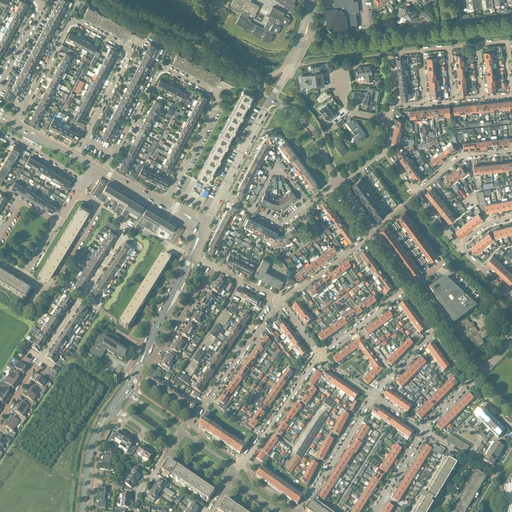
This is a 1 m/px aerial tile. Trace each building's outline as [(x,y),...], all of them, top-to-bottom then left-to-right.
[(19,3),(18,6),(24,10),(27,4),(20,1),(19,0),(18,3),(19,3)] [(233,0),(230,5),(230,6),(240,10),(242,11),(244,13),(242,17),(239,16),(236,23),(243,27),(242,29),(249,32),(249,31),(252,33),(252,34),(259,38),(259,37),(262,38),(262,39),(269,43),(273,36),(271,35),(273,32),(277,34),(280,27),(278,26),(280,23),(286,26),(290,19),(289,18),(288,18),(285,17),(283,15),(284,13),(272,7),(269,14),(270,15),(269,17),(263,28),(250,21),(251,20),(248,17),(250,13),(254,15),(259,6),(250,1),(248,0),(233,0)] [(283,7),(287,8),(292,11),(295,5),(293,3),(295,0),(275,0),(284,5),(283,7)] [(325,10),(325,16),(327,26),(328,26),(328,29),(331,28),(331,29),(347,27),(357,25),(355,12),(359,11),(357,1),(353,1),(353,0),(333,0),(334,9),(325,10)] [(376,9),(379,7),(379,8),(384,5),(383,2),(381,0),(375,0),(376,2),(373,3),(376,9)] [(468,8),(473,8),(472,0),(465,0),(466,7),(468,7),(468,8)] [(485,0),(487,6),(487,9),(493,8),(493,4),(492,0),(485,0)] [(57,1),(55,6),(64,10),(66,6),(57,1)] [(99,22),(103,12),(98,10),(99,9),(97,8),(95,7),(94,8),(89,5),(84,14),(99,22)] [(18,6),(15,11),(21,15),(24,10),(18,6)] [(53,10),(61,15),(64,10),(55,6),(53,10)] [(399,10),(397,16),(401,17),(401,16),(406,18),(410,9),(405,7),(404,9),(401,7),(399,10)] [(410,9),(406,18),(410,20),(412,21),(414,17),(415,18),(417,14),(415,13),(416,11),(410,9)] [(10,16),(12,17),(19,20),(21,15),(15,11),(13,10),(10,16)] [(50,15),(59,19),(61,15),(53,10),(50,15)] [(421,13),(425,17),(429,21),(431,18),(427,15),(423,11),(421,13)] [(113,30),(118,20),(112,17),(113,16),(111,15),(109,14),(109,15),(103,12),(99,22),(107,26),(113,30)] [(48,19),(57,24),(59,19),(50,15),(48,19)] [(12,17),(9,22),(16,26),(19,20),(12,17)] [(46,23),(54,28),(57,24),(48,19),(46,23)] [(130,32),(132,28),(127,25),(127,24),(124,22),(123,23),(118,20),(113,30),(127,37),(130,32)] [(9,22),(6,27),(13,31),(16,26),(9,22)] [(52,32),(54,28),(46,23),(43,28),(52,32)] [(6,27),(4,33),(10,36),(13,31),(6,27)] [(41,32),(50,37),(52,32),(43,28),(41,32)] [(133,33),(143,39),(146,34),(136,28),(133,33)] [(39,37),(47,41),(50,37),(41,32),(39,37)] [(66,39),(72,42),(76,35),(70,32),(66,39)] [(4,33),(1,38),(7,42),(10,36),(4,33)] [(76,35),(72,42),(78,45),(81,38),(76,35)] [(36,41),(45,46),(47,41),(39,37),(36,41)] [(81,38),(78,45),(83,47),(86,41),(81,38)] [(34,45),(43,50),(45,46),(36,41),(34,45)] [(86,41),(83,47),(88,50),(91,43),(86,41)] [(91,43),(88,50),(93,53),(97,46),(91,43)] [(150,43),(148,47),(157,52),(159,47),(150,43)] [(34,45),(32,50),(41,54),(43,50),(34,45)] [(144,49),(143,51),(146,52),(154,56),(155,57),(157,52),(148,47),(147,50),(144,49)] [(110,48),(107,53),(114,57),(117,51),(116,51),(111,48),(110,48)] [(484,58),(495,57),(492,57),(492,51),(491,51),(491,49),(488,49),(489,51),(484,52),(484,58)] [(32,50),(29,54),(38,59),(41,54),(32,50)] [(146,52),(143,56),(152,61),(154,56),(146,52)] [(188,69),(193,59),(187,56),(188,55),(186,54),(184,53),(183,55),(178,52),(173,61),(179,64),(182,66),(188,69)] [(455,55),(456,61),(463,60),(466,60),(465,54),(463,54),(462,52),(457,52),(457,55),(455,55)] [(66,53),(63,58),(70,61),(72,56),(66,53)] [(107,53),(105,58),(111,62),(114,57),(107,53)] [(27,59),(36,63),(38,59),(29,54),(27,59)] [(426,58),(427,64),(435,63),(434,55),(429,55),(429,58),(426,58)] [(143,56),(141,61),(150,65),(152,61),(143,56)] [(63,58),(60,63),(67,67),(70,61),(63,58)] [(105,58),(102,64),(109,67),(111,62),(105,58)] [(25,63),(34,68),(36,63),(27,59),(26,61),(24,60),(23,62),(25,63)] [(202,76),(207,67),(202,64),(202,63),(200,62),(198,61),(198,62),(193,59),(188,69),(193,71),(202,76)] [(141,61),(139,65),(147,70),(150,65),(141,61)] [(25,63),(22,68),(31,72),(34,68),(25,63)] [(60,63),(57,69),(64,72),(67,67),(60,63)] [(102,64),(99,69),(106,73),(109,67),(102,64)] [(139,65),(136,70),(145,74),(147,70),(139,65)] [(312,74),(301,76),(303,87),(323,85),(321,73),(320,73),(319,65),(311,66),(312,74)] [(366,82),(373,81),(370,65),(356,67),(358,76),(365,75),(366,82)] [(212,69),(207,67),(202,76),(210,81),(217,84),(219,79),(221,74),(216,71),(216,70),(215,69),(213,68),(212,69)] [(20,72),(29,77),(31,72),(22,68),(21,70),(19,69),(19,71),(20,72)] [(57,69),(54,74),(61,77),(64,72),(57,69)] [(99,69),(96,74),(103,78),(106,73),(99,69)] [(136,70),(134,74),(143,79),(145,74),(136,70)] [(18,76),(27,81),(29,77),(20,72),(19,75),(18,76)] [(221,74),(219,79),(233,86),(235,80),(222,73),(221,74)] [(54,74),(52,79),(58,83),(61,77),(54,74)] [(96,74),(94,80),(100,83),(103,78),(96,74)] [(134,74),(132,79),(140,83),(143,79),(134,74)] [(18,76),(16,81),(22,84),(24,85),(27,81),(18,76)] [(52,79),(49,84),(56,88),(58,83),(52,79)] [(132,79),(129,83),(138,88),(140,83),(132,79)] [(160,79),(156,86),(162,89),(165,82),(160,79)] [(94,80),(91,85),(97,89),(100,83),(94,80)] [(13,85),(22,90),(24,85),(22,84),(16,81),(13,85)] [(165,82),(162,89),(167,92),(171,85),(165,82)] [(129,83),(127,87),(136,92),(138,88),(129,83)] [(49,84),(46,90),(53,93),(56,88),(49,84)] [(87,87),(86,89),(95,94),(97,89),(91,85),(88,84),(87,87)] [(13,85),(11,90),(19,94),(22,90),(13,85)] [(171,85),(167,92),(172,94),(176,88),(171,85)] [(378,100),(380,87),(380,86),(376,85),(375,88),(369,87),(368,93),(365,92),(365,93),(354,91),(353,98),(360,99),(360,98),(363,99),(362,106),(370,108),(371,104),(375,105),(376,100),(378,100)] [(127,87),(125,92),(134,96),(136,92),(127,87)] [(176,88),(172,94),(178,97),(181,91),(176,88)] [(86,89),(83,94),(92,99),(95,94),(86,89)] [(46,90),(43,95),(50,99),(53,93),(46,90)] [(240,97),(236,104),(246,109),(248,104),(250,105),(251,103),(251,102),(252,101),(250,100),(253,95),(251,94),(245,90),(244,90),(240,97)] [(181,91),(178,97),(183,100),(187,93),(181,91)] [(125,92),(123,96),(131,101),(134,96),(125,92)] [(83,94),(80,100),(89,104),(92,99),(83,94)] [(40,101),(47,104),(48,105),(50,102),(48,102),(50,99),(43,95),(40,101)] [(200,95),(197,100),(204,104),(207,98),(200,95)] [(123,96),(120,101),(129,105),(131,101),(123,96)] [(78,105),(80,106),(86,110),(89,104),(80,100),(78,105)] [(155,100),(153,105),(159,108),(162,103),(155,100)] [(197,100),(194,105),(201,109),(204,104),(197,100)] [(40,101),(38,106),(44,109),(47,104),(40,101)] [(120,101),(118,105),(127,110),(129,105),(120,101)] [(232,112),(229,119),(238,124),(238,123),(241,118),(242,119),(242,118),(243,117),(244,116),(244,115),(243,115),(246,109),(236,104),(232,112)] [(330,107),(329,107),(326,104),(319,109),(326,119),(327,118),(329,121),(337,115),(335,112),(334,113),(330,107)] [(118,105),(116,110),(124,114),(127,110),(118,105)] [(153,105),(150,110),(156,114),(159,108),(153,105)] [(194,105),(192,111),(198,114),(201,109),(194,105)] [(38,106),(35,111),(43,115),(44,113),(46,114),(48,111),(44,109),(38,106)] [(80,106),(77,111),(83,115),(86,110),(80,106)] [(116,110),(113,114),(122,119),(124,114),(116,110)] [(150,110),(147,116),(148,116),(152,118),(154,119),(156,114),(150,110)] [(35,111),(32,116),(39,120),(40,117),(42,118),(43,115),(35,111)] [(77,111),(74,117),(81,121),(83,115),(77,111)] [(192,111),(189,116),(195,120),(198,114),(192,111)] [(113,114),(111,119),(120,123),(122,119),(113,114)] [(36,125),(39,120),(32,116),(29,122),(36,125)] [(148,116),(147,116),(144,121),(154,126),(157,121),(152,118),(148,116)] [(189,116),(186,122),(193,125),(195,120),(189,116)] [(54,118),(49,127),(51,128),(51,129),(54,131),(55,130),(58,123),(59,121),(54,118)] [(350,118),(346,121),(349,126),(355,134),(353,136),(356,140),(359,138),(362,141),(365,138),(362,134),(364,133),(362,129),(361,129),(355,121),(353,118),(351,120),(350,118)] [(111,119),(109,123),(117,128),(120,123),(111,119)] [(221,133),(231,138),(233,133),(235,133),(236,131),(236,130),(235,129),(238,124),(229,119),(225,126),(221,133)] [(337,122),(336,123),(339,127),(345,123),(342,119),(337,122)] [(144,121),(141,126),(148,130),(151,124),(144,121)] [(186,122),(183,127),(190,130),(193,125),(186,122)] [(58,123),(55,130),(57,131),(56,131),(60,133),(60,132),(64,126),(58,123)] [(109,123),(106,127),(115,132),(117,128),(109,123)] [(334,131),(339,127),(336,123),(334,124),(331,127),(334,131)] [(64,126),(60,132),(62,133),(61,134),(65,136),(66,135),(69,129),(64,126)] [(141,126),(139,132),(145,135),(148,130),(141,126)] [(106,127),(104,132),(113,136),(115,132),(106,127)] [(183,127),(180,132),(187,136),(190,130),(183,127)] [(69,129),(66,135),(67,136),(67,137),(70,139),(71,138),(74,131),(69,129)] [(74,131),(71,138),(73,139),(72,140),(76,142),(76,141),(79,135),(80,134),(74,131)] [(104,132),(102,136),(110,141),(113,136),(104,132)] [(139,132),(136,137),(142,140),(145,135),(139,132)] [(180,132),(178,137),(184,141),(187,136),(180,132)] [(214,147),(214,148),(223,153),(223,152),(226,147),(227,148),(228,146),(228,145),(229,144),(228,144),(231,138),(221,133),(217,141),(214,147)] [(269,135),(273,143),(274,143),(275,143),(276,143),(276,142),(277,139),(278,134),(276,134),(274,134),(272,134),(270,135),(269,135)] [(276,142),(276,143),(277,144),(278,144),(285,139),(284,138),(283,137),(282,136),(280,135),(278,134),(277,139),(276,142)] [(264,139),(263,140),(268,143),(270,144),(271,145),(272,144),(272,143),(273,143),(269,135),(268,135),(266,137),(265,138),(264,139)] [(136,137),(133,142),(140,146),(142,140),(136,137)] [(178,137),(175,143),(181,146),(184,141),(178,137)] [(285,139),(278,144),(281,149),(288,143),(285,139)] [(263,141),(261,145),(269,149),(271,145),(270,144),(268,143),(263,140),(263,141)] [(341,155),(347,151),(340,141),(333,147),(336,151),(337,151),(341,155)] [(428,141),(422,144),(426,148),(428,151),(430,149),(428,147),(431,145),(428,141)] [(133,142),(130,147),(137,151),(140,146),(133,142)] [(175,143),(172,148),(179,151),(181,146),(175,143)] [(288,143),(281,149),(284,153),(291,148),(288,143)] [(447,147),(452,153),(457,149),(452,143),(447,147)] [(261,145),(258,150),(266,154),(269,149),(261,145)] [(13,147),(10,152),(16,156),(19,150),(13,147)] [(130,147),(128,152),(134,156),(137,151),(130,147)] [(443,151),(448,156),(452,153),(447,147),(443,151)] [(172,148),(169,153),(176,157),(179,151),(172,148)] [(206,162),(215,167),(216,167),(218,162),(219,162),(220,161),(220,160),(221,159),(220,158),(223,153),(214,148),(210,155),(206,162)] [(291,148),(284,153),(287,157),(294,152),(291,148)] [(258,150),(256,155),(264,159),(266,154),(258,150)] [(396,155),(399,159),(405,155),(402,150),(401,151),(396,154),(396,155)] [(438,154),(443,160),(448,156),(443,151),(438,154)] [(10,152),(7,157),(13,161),(16,156),(10,152)] [(128,152),(125,158),(131,161),(134,156),(128,152)] [(294,152),(287,157),(290,162),(298,156),(294,152)] [(169,153),(166,159),(173,162),(176,157),(169,153)] [(434,158),(439,164),(443,160),(438,154),(434,158)] [(256,155),(253,160),(261,164),(264,159),(256,155)] [(405,155),(399,159),(402,164),(409,159),(405,155)] [(26,162),(26,163),(32,166),(35,160),(30,156),(26,162)] [(298,156),(290,162),(294,166),(301,161),(298,156)] [(7,157),(4,162),(10,166),(13,161),(7,157)] [(125,158),(122,163),(129,167),(131,161),(125,158)] [(430,161),(434,167),(439,164),(434,158),(430,161)] [(166,159),(164,164),(170,168),(173,162),(166,159)] [(409,159),(402,164),(406,168),(412,164),(409,159)] [(35,160),(32,166),(37,169),(40,163),(35,160)] [(253,160),(251,164),(259,169),(261,164),(253,160)] [(301,161),(294,166),(297,170),(304,165),(301,161)] [(4,162),(1,167),(7,171),(10,166),(4,162)] [(206,162),(198,177),(208,182),(211,176),(212,176),(214,173),(213,172),(215,167),(206,162)] [(37,169),(42,172),(46,166),(40,163),(37,169)] [(119,169),(125,172),(126,172),(129,167),(122,163),(119,169)] [(251,164),(248,169),(256,173),(259,169),(251,164)] [(412,164),(406,168),(409,173),(415,168),(412,164)] [(304,165),(297,170),(300,175),(307,169),(304,165)] [(46,166),(42,172),(47,175),(51,169),(46,166)] [(461,166),(456,170),(459,173),(463,177),(468,172),(466,170),(465,171),(461,166)] [(142,167),(139,174),(141,175),(141,176),(140,176),(144,178),(148,170),(142,167)] [(415,168),(409,173),(412,177),(419,173),(415,168)] [(51,169),(47,175),(52,178),(51,180),(56,172),(51,169)] [(248,169),(246,174),(253,178),(256,173),(248,169)] [(307,169),(300,175),(303,179),(311,174),(307,169)] [(148,170),(144,178),(149,181),(150,180),(153,173),(148,170)] [(451,173),(456,180),(461,176),(459,173),(456,170),(451,173)] [(56,172),(51,180),(56,183),(61,175),(56,172)] [(153,173),(150,180),(152,181),(151,181),(155,183),(155,182),(159,176),(153,173)] [(416,182),(422,177),(419,173),(412,177),(416,182)] [(447,177),(452,183),(456,180),(451,173),(447,177)] [(246,174),(243,179),(251,183),(253,178),(246,174)] [(311,174),(303,179),(306,183),(314,178),(311,174)] [(61,175),(56,183),(61,186),(62,184),(62,185),(66,179),(61,175)] [(155,182),(157,183),(156,184),(160,186),(161,185),(164,178),(159,176),(155,182)] [(164,178),(161,185),(162,186),(162,187),(165,189),(170,179),(165,177),(164,178)] [(436,180),(440,184),(442,187),(445,185),(439,177),(436,180)] [(443,180),(448,186),(452,183),(447,177),(443,180)] [(100,178),(91,193),(99,198),(108,183),(100,178)] [(314,178),(306,183),(309,187),(310,188),(315,184),(316,184),(317,183),(314,178)] [(354,186),(352,187),(354,190),(364,183),(360,178),(352,184),(354,186)] [(66,179),(62,185),(67,188),(71,182),(66,179)] [(243,179),(241,184),(248,188),(251,183),(243,179)] [(15,181),(11,187),(17,191),(20,185),(15,181)] [(364,183),(354,190),(356,193),(358,192),(359,193),(369,186),(366,181),(364,183)] [(108,183),(99,198),(104,202),(103,204),(104,202),(114,186),(108,183)] [(238,189),(239,190),(240,189),(246,193),(246,192),(248,188),(241,184),(238,189)] [(319,188),(316,184),(315,184),(310,188),(309,187),(308,189),(311,193),(319,188)] [(20,185),(17,191),(22,194),(25,188),(20,185)] [(104,202),(103,204),(109,207),(120,190),(114,186),(104,202)] [(369,186),(359,193),(362,197),(372,190),(369,186)] [(27,197),(31,191),(25,188),(22,194),(27,197)] [(425,193),(429,198),(436,193),(432,188),(425,193)] [(248,193),(246,192),(246,193),(240,189),(239,190),(237,194),(245,198),(248,193)] [(484,209),(486,209),(486,212),(492,211),(491,203),(487,204),(484,200),(483,194),(493,192),(493,189),(483,191),(477,192),(479,202),(484,209)] [(120,190),(109,207),(115,211),(125,193),(120,190)] [(286,193),(292,201),(296,197),(291,190),(286,193)] [(372,190),(362,197),(365,202),(375,194),(374,195),(371,191),(372,190)] [(31,191),(27,197),(32,200),(36,194),(31,191)] [(261,200),(266,203),(270,195),(265,192),(261,200)] [(125,193),(115,211),(120,214),(122,212),(132,197),(125,193)] [(282,197),(287,204),(288,203),(292,201),(286,193),(282,197)] [(436,193),(429,198),(433,203),(440,198),(436,193)] [(36,194),(32,200),(37,203),(42,196),(41,195),(40,197),(36,194)] [(367,203),(365,204),(367,207),(379,199),(375,194),(365,202),(367,203)] [(270,195),(266,203),(271,205),(275,197),(270,195)] [(42,196),(37,203),(42,207),(47,199),(42,196)] [(132,197),(122,212),(135,220),(139,213),(140,214),(142,210),(145,205),(132,197)] [(275,197),(271,205),(273,206),(275,207),(276,207),(278,207),(279,207),(279,198),(278,198),(275,197)] [(279,198),(279,207),(280,207),(282,206),(284,205),(286,204),(287,204),(282,197),(279,198)] [(440,198),(433,203),(437,208),(444,202),(440,198)] [(47,199),(42,207),(47,210),(51,204),(51,203),(52,202),(47,199)] [(320,203),(324,208),(329,204),(326,199),(320,203)] [(379,199),(367,207),(369,210),(371,209),(372,211),(382,203),(379,199)] [(444,202),(437,208),(441,213),(448,207),(444,202)] [(382,203),(372,211),(375,215),(384,208),(385,208),(382,203)] [(51,204),(47,210),(52,213),(56,207),(51,204)] [(81,204),(77,211),(86,216),(90,210),(81,204)] [(326,214),(333,209),(329,204),(324,208),(327,213),(326,214)] [(141,216),(137,222),(134,228),(140,231),(143,225),(144,226),(153,210),(147,206),(141,216)] [(235,214),(236,215),(239,210),(231,206),(228,211),(229,211),(235,214)] [(448,207),(441,213),(445,218),(452,212),(448,207)] [(384,208),(375,215),(378,219),(387,213),(384,208)] [(333,209),(326,214),(329,219),(337,214),(333,209)] [(153,210),(144,226),(149,229),(158,215),(159,213),(153,210)] [(236,215),(235,214),(229,211),(228,211),(227,210),(224,215),(232,219),(235,215),(236,215)] [(72,218),(69,224),(78,229),(80,226),(81,224),(85,217),(86,216),(77,211),(76,211),(72,218)] [(400,222),(408,216),(405,211),(397,217),(400,222)] [(452,212),(445,218),(449,223),(452,220),(453,221),(457,218),(456,216),(456,217),(452,212)] [(158,215),(149,229),(155,233),(165,217),(159,213),(158,215)] [(474,217),(479,223),(483,219),(478,213),(474,217)] [(337,214),(329,219),(333,224),(335,223),(340,219),(337,214)] [(224,215),(222,220),(230,224),(232,219),(224,215)] [(404,226),(411,220),(408,216),(400,222),(404,226)] [(165,217),(155,233),(161,236),(170,220),(165,217)] [(469,220),(474,226),(479,223),(474,217),(469,220)] [(246,218),(242,226),(249,229),(253,221),(248,218),(247,219),(246,218)] [(335,223),(338,228),(344,224),(340,219),(335,223)] [(170,220),(161,236),(167,239),(170,234),(172,232),(176,224),(170,220)] [(222,220),(219,224),(227,229),(230,224),(222,220)] [(407,230),(415,225),(411,220),(404,226),(407,230)] [(465,224),(470,230),(474,226),(469,220),(465,224)] [(253,221),(249,229),(253,231),(254,231),(258,223),(253,221)] [(254,231),(253,231),(252,233),(257,236),(262,226),(258,223),(254,231)] [(64,231),(61,236),(70,242),(72,239),(73,237),(75,235),(77,230),(78,229),(69,224),(68,225),(64,231)] [(176,224),(172,232),(179,237),(184,229),(176,224)] [(219,224),(217,229),(225,233),(227,229),(219,224)] [(338,228),(342,233),(347,228),(344,224),(338,228)] [(460,237),(465,233),(460,227),(457,230),(453,224),(451,225),(460,237)] [(460,227),(465,233),(470,230),(465,224),(460,227)] [(383,235),(390,229),(387,225),(379,230),(383,235)] [(410,235),(418,229),(415,225),(407,230),(410,235)] [(262,226),(257,236),(262,238),(263,236),(267,228),(262,226)] [(295,237),(300,233),(297,230),(298,229),(298,228),(297,227),(296,226),(295,226),(294,226),(290,229),(295,237)] [(263,236),(262,238),(267,241),(272,231),(267,228),(263,236)] [(344,239),(351,233),(347,228),(342,233),(345,237),(344,239)] [(217,229),(214,234),(222,238),(225,233),(217,229)] [(291,240),(295,237),(290,229),(285,233),(286,234),(290,240),(291,240)] [(386,239),(394,233),(390,229),(383,235),(386,239)] [(414,239),(421,233),(418,229),(410,235),(414,239)] [(109,231),(104,238),(112,243),(114,238),(115,239),(117,236),(109,231)] [(272,231),(267,241),(271,243),(272,241),(273,241),(276,235),(277,233),(272,231)] [(170,234),(167,239),(175,244),(179,237),(172,232),(170,234)] [(351,233),(344,239),(347,244),(355,238),(351,233)] [(389,244),(397,238),(394,233),(386,239),(389,244)] [(417,243),(424,238),(421,233),(414,239),(417,243)] [(484,237),(489,243),(493,239),(488,233),(484,237)] [(214,234),(212,239),(220,243),(222,238),(214,234)] [(283,236),(285,245),(289,244),(292,241),(291,240),(290,240),(286,234),(285,235),(284,236),(283,236)] [(272,241),(271,243),(272,244),(271,246),(277,247),(277,245),(278,245),(280,236),(279,236),(278,236),(276,235),(273,241),(272,241)] [(57,244),(53,249),(62,255),(66,249),(67,247),(70,242),(61,236),(61,237),(57,244)] [(480,240),(485,246),(489,243),(484,237),(480,240)] [(102,242),(111,248),(112,247),(112,246),(110,245),(112,243),(104,238),(102,242)] [(392,248),(400,242),(397,238),(389,244),(392,248)] [(420,248),(428,242),(424,238),(417,243),(420,248)] [(212,239),(209,244),(211,245),(211,244),(217,248),(217,247),(217,248),(220,243),(212,239)] [(475,244),(480,250),(485,246),(480,240),(475,244)] [(124,245),(121,249),(128,254),(129,254),(132,249),(131,249),(132,246),(125,241),(123,244),(124,245)] [(99,246),(106,251),(108,248),(110,249),(111,249),(111,248),(102,242),(99,246)] [(396,252),(403,247),(400,242),(392,248),(396,252)] [(423,252),(431,246),(428,242),(420,248),(423,252)] [(216,254),(219,248),(217,248),(217,247),(217,248),(211,244),(211,245),(209,244),(210,245),(208,249),(216,254)] [(470,247),(475,253),(480,250),(475,244),(470,247)] [(327,247),(333,254),(338,251),(334,245),(331,247),(330,245),(327,247)] [(94,249),(106,257),(106,256),(106,255),(104,254),(106,251),(99,246),(96,250),(94,249)] [(427,257),(434,251),(431,246),(423,252),(427,257)] [(327,258),(333,254),(327,247),(322,250),(324,252),(324,253),(327,258)] [(399,257),(407,251),(403,247),(396,252),(399,257)] [(49,256),(45,262),(55,267),(57,264),(58,262),(59,260),(62,255),(53,249),(53,250),(49,256)] [(93,254),(93,255),(100,259),(102,256),(104,258),(105,257),(106,257),(94,249),(91,253),(93,254)] [(116,251),(126,258),(128,254),(121,249),(119,252),(117,250),(116,251)] [(118,254),(116,257),(123,262),(126,258),(116,251),(115,252),(116,253),(118,254)] [(226,259),(232,262),(236,254),(231,251),(226,259)] [(236,254),(232,262),(236,264),(242,254),(237,251),(236,254)] [(402,261),(410,255),(407,251),(399,257),(402,261)] [(434,251),(427,257),(430,261),(437,255),(434,251)] [(319,256),(323,262),(327,258),(324,253),(319,256)] [(360,257),(363,262),(369,258),(366,253),(360,257)] [(163,254),(159,260),(168,266),(172,260),(163,254)] [(242,254),(236,264),(241,267),(246,257),(242,254)] [(89,260),(98,266),(99,265),(98,264),(97,264),(100,259),(93,255),(89,260)] [(405,265),(413,260),(410,255),(402,261),(405,265)] [(492,255),(486,262),(490,266),(497,259),(492,255)] [(314,260),(318,265),(323,262),(319,256),(314,260)] [(110,260),(120,266),(123,262),(116,257),(114,260),(112,259),(111,259),(110,260)] [(246,257),(241,267),(246,269),(250,261),(251,259),(246,257)] [(254,275),(279,288),(283,280),(265,271),(270,262),(263,258),(254,275)] [(363,262),(367,267),(372,262),(369,258),(363,262)] [(250,261),(246,269),(251,272),(255,264),(256,262),(251,259),(250,261)] [(287,271),(289,270),(282,261),(279,259),(276,265),(287,271)] [(497,259),(490,266),(495,270),(501,264),(497,259)] [(89,260),(85,267),(92,272),(95,267),(96,268),(97,268),(98,266),(89,260)] [(112,263),(110,266),(117,271),(120,266),(110,260),(110,261),(110,262),(112,263)] [(154,267),(151,273),(160,279),(161,276),(163,273),(167,266),(168,266),(159,260),(158,261),(154,267)] [(309,263),(313,269),(318,265),(314,260),(309,263)] [(409,270),(416,264),(413,260),(405,265),(409,270)] [(41,269),(38,275),(47,280),(49,276),(51,274),(54,268),(55,267),(45,262),(41,269)] [(367,267),(370,271),(376,267),(372,262),(367,267)] [(304,267),(308,272),(313,269),(309,263),(304,267)] [(342,267),(346,272),(351,268),(347,263),(342,267)] [(416,264),(409,270),(412,274),(420,268),(416,264)] [(501,264),(495,270),(500,275),(506,268),(501,264)] [(104,271),(113,277),(117,271),(110,266),(107,270),(106,269),(105,269),(104,271)] [(82,271),(92,278),(92,276),(92,275),(90,274),(92,272),(85,267),(82,271)] [(299,271),(303,276),(308,272),(304,267),(299,271)] [(337,270),(341,276),(346,272),(342,267),(337,270)] [(370,271),(373,276),(379,271),(376,267),(370,271)] [(506,268),(500,275),(505,279),(511,272),(506,268)] [(332,274),(336,279),(341,276),(337,270),(332,274)] [(79,275),(86,280),(88,277),(90,278),(91,278),(92,278),(82,271),(79,275)] [(105,274),(102,278),(109,283),(113,277),(104,271),(103,272),(104,273),(105,274)] [(294,274),(298,280),(303,276),(299,271),(294,274)] [(373,276),(377,280),(383,276),(379,271),(373,276)] [(143,286),(152,292),(152,291),(154,288),(155,286),(159,279),(160,279),(151,273),(150,273),(146,280),(143,286)] [(327,278),(331,283),(336,279),(332,274),(327,278)] [(84,284),(86,280),(79,275),(76,279),(77,280),(75,282),(83,287),(85,285),(84,284)] [(0,285),(12,293),(18,284),(11,280),(5,276),(0,284),(0,285)] [(377,280),(380,285),(386,281),(383,276),(377,280)] [(109,283),(102,278),(100,281),(98,279),(97,280),(96,281),(106,287),(109,283)] [(214,285),(221,289),(222,290),(228,282),(221,278),(219,280),(218,280),(217,282),(216,282),(214,285)] [(322,281),(328,288),(332,285),(331,283),(327,278),(322,281)] [(439,302),(440,303),(444,309),(443,310),(444,310),(449,316),(449,317),(454,324),(477,308),(465,297),(464,298),(463,296),(464,296),(445,278),(429,289),(434,295),(433,296),(434,295),(439,302),(438,303),(439,302)] [(103,291),(106,287),(96,281),(96,282),(98,283),(96,287),(103,291)] [(317,285),(323,293),(323,292),(328,288),(322,281),(317,285)] [(380,285),(383,290),(389,285),(386,281),(380,285)] [(25,300),(30,291),(22,287),(18,284),(12,293),(25,300)] [(213,291),(211,293),(218,298),(220,295),(219,295),(220,293),(219,292),(221,289),(214,285),(212,287),(213,288),(212,290),(213,291)] [(313,288),(317,294),(318,296),(323,293),(317,285),(313,288)] [(393,290),(389,285),(383,290),(387,294),(393,290)] [(135,299),(144,304),(148,298),(149,296),(152,292),(143,286),(139,293),(135,299)] [(100,295),(103,291),(96,287),(93,290),(92,290),(90,293),(100,299),(101,296),(100,295)] [(308,292),(312,297),(317,294),(313,288),(308,292)] [(238,290),(234,298),(239,300),(240,298),(243,292),(238,290)] [(243,292),(240,298),(245,301),(248,295),(243,292)] [(206,297),(204,300),(211,304),(213,301),(214,302),(215,300),(216,300),(218,298),(211,293),(210,295),(209,295),(207,297),(206,297)] [(63,298),(60,303),(67,308),(70,304),(71,304),(73,301),(64,295),(62,297),(63,298)] [(248,295),(245,301),(251,304),(254,298),(248,295)] [(366,299),(367,301),(371,306),(376,303),(371,295),(366,299)] [(39,296),(28,314),(33,317),(44,300),(39,296)] [(254,298),(251,304),(256,307),(256,308),(259,309),(261,305),(262,303),(259,302),(259,301),(254,298)] [(131,305),(127,311),(136,317),(138,313),(140,311),(141,308),(144,304),(135,299),(131,305)] [(203,306),(201,308),(208,313),(210,310),(209,310),(210,308),(209,307),(211,304),(204,300),(203,302),(203,303),(202,305),(203,306)] [(362,305),(366,310),(371,306),(367,301),(362,305)] [(356,306),(357,308),(361,314),(366,310),(362,305),(361,302),(356,306)] [(399,307),(403,312),(408,307),(405,302),(399,307)] [(57,307),(67,314),(68,313),(68,312),(66,311),(67,308),(60,303),(57,307)] [(292,307),(296,312),(302,308),(298,303),(292,307)] [(55,311),(62,316),(64,313),(66,315),(67,314),(57,307),(55,311)] [(80,310),(77,314),(84,319),(87,315),(87,314),(88,312),(81,307),(79,310),(80,310)] [(408,307),(403,312),(406,316),(412,311),(408,307)] [(196,312),(194,315),(201,319),(204,316),(204,317),(205,315),(207,315),(208,313),(201,308),(200,310),(199,310),(197,312),(196,312)] [(302,308),(296,312),(299,317),(306,312),(302,308)] [(353,312),(356,317),(361,314),(357,308),(353,312)] [(346,313),(348,316),(351,321),(356,317),(353,312),(351,309),(346,313)] [(55,311),(50,318),(52,319),(59,323),(60,322),(60,321),(59,320),(62,316),(55,311)] [(127,311),(119,324),(128,330),(136,317),(127,311)] [(406,316),(409,321),(415,316),(412,311),(406,316)] [(481,311),(458,329),(474,351),(496,326),(481,311)] [(306,312),(299,317),(303,321),(309,317),(306,312)] [(384,316),(388,322),(393,318),(389,313),(384,316)] [(72,317),(81,324),(81,323),(83,324),(86,320),(84,319),(77,314),(75,317),(73,316),(72,316),(72,317)] [(244,314),(241,319),(247,323),(250,318),(244,314)] [(193,321),(191,323),(198,328),(200,329),(203,324),(200,322),(201,319),(194,315),(193,317),(193,318),(192,320),(193,321)] [(343,319),(347,324),(351,321),(348,316),(343,319)] [(379,320),(383,325),(388,322),(384,316),(379,320)] [(415,316),(409,321),(413,325),(419,321),(415,316)] [(73,320),(71,323),(79,328),(81,324),(72,317),(71,318),(71,319),(73,320)] [(303,321),(306,326),(312,321),(309,317),(303,321)] [(50,318),(46,324),(52,327),(54,328),(56,324),(57,325),(58,325),(59,323),(52,319),(50,318)] [(241,319),(238,324),(243,328),(247,323),(241,319)] [(282,319),(274,325),(278,330),(280,328),(285,324),(282,319)] [(338,323),(342,328),(347,324),(343,319),(338,323)] [(374,324),(378,329),(383,325),(379,320),(374,324)] [(413,325),(416,330),(422,325),(419,321),(413,325)] [(66,328),(74,334),(79,328),(71,323),(69,327),(68,326),(67,326),(66,328)] [(186,327),(184,329),(191,334),(194,331),(194,332),(196,330),(198,331),(200,329),(198,328),(191,323),(190,325),(189,325),(187,327),(186,327)] [(333,326),(337,332),(342,328),(338,323),(333,326)] [(52,334),(53,335),(54,333),(54,332),(52,331),(54,328),(52,327),(46,324),(43,328),(52,334)] [(238,324),(234,329),(240,333),(243,328),(238,324)] [(285,324),(280,328),(283,333),(289,329),(285,324)] [(369,328),(373,333),(378,329),(374,324),(369,328)] [(416,330),(420,334),(426,330),(422,325),(416,330)] [(328,330),(332,335),(337,332),(333,326),(328,330)] [(39,331),(48,337),(50,334),(52,335),(53,335),(52,334),(43,328),(41,332),(39,331)] [(66,331),(63,335),(70,340),(74,334),(66,328),(65,329),(65,330),(66,331)] [(228,333),(237,338),(240,333),(234,329),(232,328),(228,333)] [(364,331),(367,335),(368,337),(373,333),(369,328),(364,331)] [(183,336),(181,338),(188,343),(190,340),(189,340),(190,338),(190,337),(191,334),(184,329),(183,332),(183,333),(182,335),(183,336)] [(289,329),(283,333),(287,338),(293,334),(289,329)] [(324,334),(327,339),(332,335),(328,330),(323,334),(324,334)] [(38,336),(47,343),(48,342),(48,341),(46,340),(48,337),(39,331),(37,335),(38,336)] [(99,362),(99,361),(106,350),(114,355),(113,357),(113,356),(113,357),(116,359),(116,358),(117,357),(122,360),(130,347),(132,348),(109,333),(108,333),(110,334),(109,336),(108,336),(107,337),(101,333),(88,355),(99,362)] [(231,334),(227,339),(233,343),(237,338),(228,333),(231,334)] [(293,334),(287,338),(291,343),(296,339),(293,334)] [(322,342),(327,339),(324,334),(323,334),(318,337),(322,342)] [(57,338),(67,344),(70,340),(63,335),(61,338),(59,336),(58,337),(57,338)] [(35,341),(42,345),(44,343),(46,344),(47,344),(47,343),(38,336),(35,341)] [(265,337),(261,343),(267,347),(270,341),(265,337)] [(59,340),(57,344),(64,348),(67,344),(57,338),(57,339),(59,340)] [(176,342),(174,344),(181,349),(184,346),(184,347),(186,345),(187,345),(188,343),(181,338),(180,340),(179,340),(177,342),(176,342)] [(222,343),(230,348),(233,343),(227,339),(225,338),(222,343)] [(360,338),(354,342),(359,348),(364,344),(360,338)] [(296,339),(291,343),(293,346),(291,348),(292,349),(294,348),(300,344),(296,339)] [(404,344),(409,349),(413,345),(408,340),(404,344)] [(39,349),(42,345),(35,341),(30,347),(38,353),(40,350),(39,349)] [(218,348),(227,353),(230,348),(222,343),(218,348)] [(258,347),(266,353),(263,351),(267,347),(261,343),(258,347)] [(64,348),(57,344),(56,346),(53,345),(52,346),(62,353),(64,348)] [(173,351),(171,353),(178,358),(180,355),(179,355),(180,353),(180,352),(181,349),(174,344),(173,347),(173,348),(172,350),(173,351)] [(300,344),(294,348),(298,353),(303,349),(300,344)] [(345,349),(350,355),(356,350),(352,344),(345,349)] [(359,348),(363,354),(369,350),(364,344),(359,348)] [(404,344),(400,349),(405,353),(409,349),(404,344)] [(433,344),(427,349),(430,353),(436,349),(433,344)] [(59,357),(62,353),(52,346),(51,347),(52,348),(54,349),(52,352),(59,357)] [(254,352),(262,358),(266,353),(258,347),(254,352)] [(215,353),(217,354),(223,358),(227,353),(218,348),(215,353)] [(300,355),(297,357),(301,362),(308,357),(306,354),(307,354),(303,349),(298,353),(300,355)] [(339,353),(343,359),(350,355),(345,349),(339,353)] [(396,353),(400,357),(405,353),(400,349),(396,353)] [(430,353),(433,358),(439,353),(436,349),(430,353)] [(363,354),(368,360),(373,356),(369,350),(363,354)] [(46,358),(54,363),(59,357),(52,352),(49,356),(48,355),(46,358)] [(251,357),(256,361),(259,363),(262,358),(254,352),(251,357)] [(166,357),(164,360),(172,364),(174,361),(176,360),(177,360),(178,358),(171,353),(170,355),(169,355),(167,357),(166,357)] [(333,358),(337,364),(339,363),(343,359),(339,353),(333,358)] [(391,357),(396,362),(400,357),(396,353),(391,357)] [(439,353),(433,358),(437,363),(443,358),(439,353)] [(217,354),(214,359),(220,363),(223,358),(217,354)] [(368,360),(372,366),(378,362),(373,356),(368,360)] [(251,357),(247,362),(253,366),(256,361),(251,357)] [(387,362),(388,363),(391,367),(396,362),(391,357),(387,362)] [(416,363),(422,368),(426,364),(420,358),(416,363)] [(437,363),(440,368),(447,363),(443,358),(437,363)] [(214,359),(211,364),(217,368),(220,363),(214,359)] [(163,366),(161,368),(168,373),(170,370),(169,369),(170,368),(170,367),(172,364),(164,360),(163,362),(163,363),(162,365),(163,366)] [(247,362),(243,367),(249,371),(253,366),(247,362)] [(372,366),(374,369),(379,374),(383,369),(378,362),(372,366)] [(17,363),(12,371),(18,375),(20,373),(23,374),(26,369),(17,363)] [(412,367),(418,372),(422,368),(416,363),(412,367)] [(447,363),(440,368),(444,372),(450,367),(447,363)] [(211,364),(208,369),(213,373),(217,368),(211,364)] [(243,367),(240,372),(245,376),(249,371),(243,367)] [(287,370),(283,375),(289,379),(292,374),(293,371),(288,367),(286,370),(287,370)] [(408,370),(414,376),(418,372),(412,367),(408,370)] [(208,369),(204,374),(210,378),(213,373),(208,369)] [(374,369),(368,374),(373,379),(379,374),(374,369)] [(9,375),(7,378),(16,384),(19,379),(17,378),(18,375),(12,371),(10,370),(8,374),(9,375)] [(405,374),(410,380),(414,376),(408,370),(405,374)] [(150,379),(151,384),(156,388),(160,381),(158,380),(162,375),(161,373),(157,371),(155,371),(153,374),(152,373),(151,375),(152,376),(150,379)] [(308,383),(313,386),(318,379),(321,374),(317,371),(308,383)] [(240,372),(236,377),(242,381),(245,376),(240,372)] [(318,379),(320,380),(322,378),(326,381),(330,375),(326,372),(323,376),(321,374),(318,379)] [(198,378),(201,379),(207,383),(210,378),(204,374),(202,373),(198,378)] [(368,374),(363,380),(368,385),(373,379),(368,374)] [(400,379),(406,384),(410,380),(405,374),(400,379)] [(283,375),(280,380),(285,384),(289,379),(283,375)] [(330,375),(326,381),(331,384),(335,378),(330,375)] [(36,383),(34,386),(44,393),(46,389),(43,386),(46,382),(37,377),(34,382),(36,383)] [(236,377),(233,382),(238,386),(242,381),(236,377)] [(448,382),(453,388),(457,384),(455,381),(456,380),(454,377),(452,379),(452,378),(448,382)] [(3,381),(0,385),(8,390),(10,387),(13,389),(16,384),(7,378),(5,382),(3,381)] [(335,378),(331,384),(336,388),(340,381),(335,378)] [(201,379),(198,384),(203,388),(207,383),(201,379)] [(396,383),(402,388),(406,384),(400,379),(396,383)] [(280,380),(276,385),(282,389),(285,384),(280,380)] [(160,381),(156,388),(161,391),(167,383),(166,383),(165,385),(160,381)] [(340,381),(336,388),(340,391),(344,385),(340,381)] [(233,382),(229,387),(235,391),(238,386),(233,382)] [(443,387),(449,392),(453,388),(448,382),(443,387)] [(167,383),(161,391),(166,394),(170,388),(168,386),(169,385),(167,383)] [(198,384),(194,389),(200,393),(203,388),(198,384)] [(0,395),(6,399),(9,394),(7,393),(8,390),(0,385),(0,395)] [(276,385),(273,390),(278,394),(282,389),(276,385)] [(344,385),(340,391),(345,394),(349,388),(344,385)] [(31,387),(27,392),(36,398),(38,394),(42,396),(44,393),(34,386),(32,388),(31,387)] [(170,388),(166,394),(171,398),(177,390),(171,386),(170,388)] [(229,387),(226,391),(232,395),(235,391),(229,387)] [(311,387),(308,392),(313,396),(317,391),(311,387)] [(440,390),(445,396),(449,392),(443,387),(440,390)] [(349,388),(345,394),(350,397),(354,391),(349,388)] [(177,390),(171,398),(176,401),(182,393),(177,390)] [(273,390),(269,395),(275,399),(278,394),(273,390)] [(384,397),(389,400),(393,394),(388,391),(386,390),(384,393),(386,394),(384,397)] [(436,394),(441,400),(445,396),(440,390),(436,394)] [(226,391),(222,396),(228,400),(232,395),(226,391)] [(354,391),(350,397),(354,401),(359,395),(354,391)] [(26,398),(24,400),(34,407),(36,404),(33,401),(36,398),(27,392),(24,397),(26,398)] [(308,392),(304,397),(310,401),(313,396),(308,392)] [(182,393),(176,401),(182,405),(186,399),(181,395),(182,393)] [(393,394),(389,400),(393,404),(398,397),(393,394)] [(432,398),(437,404),(441,400),(436,394),(432,398)] [(464,398),(470,404),(474,400),(468,394),(464,398)] [(269,395),(266,400),(271,404),(275,399),(269,395)] [(186,399),(182,405),(187,408),(192,411),(197,403),(192,399),(192,400),(187,396),(186,399)] [(218,402),(224,406),(228,400),(222,396),(218,402)] [(304,397),(301,402),(306,406),(310,401),(304,397)] [(398,397),(393,404),(398,407),(402,400),(398,397)] [(260,403),(262,405),(268,409),(271,404),(266,400),(263,398),(260,403)] [(323,403),(332,409),(335,404),(327,398),(323,403)] [(428,402),(433,408),(437,404),(432,398),(428,402)] [(460,402),(466,408),(470,404),(464,398),(460,402)] [(20,402),(17,407),(25,413),(28,409),(32,411),(34,407),(24,400),(22,403),(20,402)] [(402,400),(398,407),(403,410),(407,404),(402,400)] [(354,401),(350,409),(349,411),(354,414),(359,404),(354,401)] [(424,406),(429,412),(433,408),(428,402),(424,406)] [(456,406),(462,411),(466,408),(460,402),(456,406)] [(296,403),(293,408),(298,412),(302,407),(296,403)] [(407,404),(403,410),(407,413),(412,407),(407,404)] [(262,405),(259,410),(264,414),(268,409),(262,405)] [(376,406),(371,413),(376,416),(381,410),(376,406)] [(420,410),(425,416),(429,412),(424,406),(420,410)] [(452,410),(457,416),(462,411),(456,406),(452,410)] [(15,413),(14,415),(24,422),(26,419),(23,416),(25,413),(17,407),(14,412),(15,413)] [(293,408),(289,413),(295,417),(298,412),(293,408)] [(479,419),(486,412),(482,408),(479,411),(475,415),(479,419)] [(259,410),(255,415),(261,419),(264,414),(259,410)] [(381,410),(376,416),(381,419),(385,413),(381,410)] [(414,416),(417,419),(418,417),(421,420),(425,416),(420,410),(415,414),(416,415),(414,416)] [(448,414),(453,420),(457,416),(452,410),(448,414)] [(317,422),(299,450),(296,455),(301,458),(328,415),(324,412),(317,422)] [(342,412),(340,417),(346,421),(349,416),(342,412)] [(486,412),(479,419),(482,423),(483,423),(490,416),(486,412)] [(249,418),(252,420),(258,424),(261,419),(255,415),(253,413),(249,418)] [(289,413),(286,418),(291,422),(295,417),(289,413)] [(385,413),(381,419),(385,423),(390,416),(385,413)] [(444,418),(449,424),(453,420),(448,414),(444,418)] [(10,417),(7,422),(15,427),(18,424),(22,426),(24,422),(14,415),(12,418),(10,417)] [(390,416),(385,423),(390,426),(394,419),(390,416)] [(490,416),(483,423),(486,427),(494,420),(493,419),(490,416)] [(340,417),(337,423),(344,426),(346,421),(340,417)] [(240,455),(245,447),(204,418),(198,426),(240,455)] [(286,418),(282,423),(288,427),(291,422),(286,418)] [(440,422),(445,428),(449,424),(444,418),(440,422)] [(394,419),(390,426),(394,429),(399,422),(394,419)] [(258,424),(252,420),(248,425),(254,429),(258,424)] [(494,420),(486,427),(490,430),(490,431),(497,423),(494,420)] [(12,436),(14,437),(16,434),(13,431),(15,427),(7,422),(4,427),(5,428),(4,430),(8,433),(12,436)] [(399,422),(394,429),(399,432),(404,426),(399,422)] [(441,432),(445,428),(440,422),(436,426),(441,432)] [(282,423),(279,428),(284,432),(288,427),(282,423)] [(337,423),(334,428),(341,431),(344,426),(337,423)] [(497,423),(490,431),(494,434),(501,427),(497,423),(497,424),(497,423)] [(363,426),(360,430),(366,435),(370,430),(363,426)] [(404,426),(399,432),(404,436),(408,429),(404,426)] [(501,427),(494,434),(494,435),(498,438),(502,435),(505,431),(501,427)] [(279,428),(275,433),(281,437),(284,432),(279,428)] [(332,433),(338,436),(341,431),(334,428),(332,433)] [(408,429),(404,436),(409,439),(410,437),(413,432),(408,429)] [(360,430),(357,435),(364,439),(366,435),(360,430)] [(115,439),(121,443),(126,436),(123,434),(124,433),(121,431),(120,432),(118,435),(115,433),(111,440),(113,441),(115,439)] [(0,446),(2,448),(4,444),(8,446),(10,442),(5,438),(0,435),(0,446)] [(355,441),(361,444),(364,439),(357,435),(354,440),(355,441)] [(129,437),(128,438),(126,436),(121,443),(120,446),(127,451),(132,445),(133,443),(131,442),(132,440),(131,440),(132,439),(129,437)] [(273,437),(269,442),(275,446),(278,441),(273,437)] [(327,437),(324,442),(331,445),(334,441),(327,437)] [(355,441),(352,446),(359,450),(362,445),(361,444),(355,441)] [(269,442),(266,447),(271,451),(275,446),(269,442)] [(324,442),(321,447),(328,451),(331,445),(324,442)] [(492,447),(501,453),(501,452),(503,448),(504,448),(500,445),(495,442),(495,443),(492,447)] [(434,452),(433,453),(437,456),(438,455),(441,456),(444,452),(433,445),(430,449),(430,450),(434,452)] [(137,453),(143,457),(147,451),(145,449),(146,448),(143,446),(142,447),(141,447),(140,447),(136,452),(137,453)] [(349,450),(354,454),(355,455),(359,450),(352,446),(349,450)] [(392,450),(399,454),(402,450),(395,446),(392,450)] [(422,451),(429,455),(432,451),(434,452),(433,453),(434,452),(430,450),(430,449),(425,446),(422,451)] [(269,456),(269,457),(270,458),(274,452),(271,451),(266,447),(263,450),(262,450),(261,451),(268,456),(269,456)] [(321,447),(319,453),(325,456),(328,451),(321,447)] [(489,452),(498,457),(501,453),(492,447),(489,452)] [(348,450),(345,454),(351,459),(354,454),(349,450),(348,450)] [(392,450),(389,455),(396,459),(399,454),(392,450)] [(147,451),(143,457),(148,461),(153,454),(150,452),(147,451)] [(264,463),(261,467),(264,469),(267,465),(264,463),(269,457),(269,456),(268,456),(261,451),(256,458),(261,462),(261,461),(264,463)] [(422,451),(419,456),(426,460),(429,455),(422,451)] [(486,457),(495,462),(498,457),(489,452),(486,456),(487,456),(486,457)] [(319,453),(316,458),(323,461),(325,456),(319,453)] [(103,456),(102,463),(110,465),(111,458),(114,459),(115,456),(108,454),(107,457),(103,456)] [(345,454),(342,459),(348,464),(351,459),(345,454)] [(447,454),(420,498),(412,511),(428,511),(433,505),(431,504),(433,501),(435,502),(457,465),(455,464),(458,460),(447,454)] [(296,455),(285,472),(290,475),(301,459),(301,458),(296,455)] [(389,455),(386,460),(393,464),(396,459),(389,455)] [(419,456),(416,461),(423,465),(426,460),(419,456)] [(495,462),(486,457),(484,461),(483,461),(488,464),(492,467),(492,466),(495,462)] [(342,459),(339,464),(345,468),(348,464),(342,459)] [(386,460),(383,465),(390,469),(393,464),(386,460)] [(174,477),(209,501),(214,492),(168,461),(162,471),(165,474),(164,476),(168,479),(170,477),(171,479),(173,478),(174,477)] [(416,461),(413,465),(420,470),(421,467),(423,465),(416,461)] [(311,462),(309,467),(316,471),(318,465),(311,462)] [(103,474),(111,475),(111,472),(108,472),(110,465),(102,463),(100,470),(104,471),(103,474)] [(339,464),(336,469),(342,473),(345,468),(339,464)] [(380,469),(385,473),(386,474),(390,469),(383,465),(380,469)] [(413,465),(410,470),(417,474),(420,470),(413,465)] [(127,475),(136,481),(137,480),(138,480),(140,477),(139,476),(141,473),(133,466),(132,467),(132,468),(131,470),(132,471),(131,471),(133,472),(130,477),(127,475)] [(309,467),(306,472),(313,476),(316,471),(309,467)] [(297,505),(303,498),(262,468),(256,476),(297,505)] [(379,468),(376,473),(382,478),(385,473),(380,469),(379,468)] [(336,469),(333,474),(339,478),(342,473),(336,469)] [(410,470),(407,475),(413,479),(417,474),(410,470)] [(464,511),(486,477),(476,471),(454,509),(452,511),(464,511)] [(306,472),(303,477),(310,481),(313,476),(306,472)] [(376,473),(372,478),(379,482),(382,478),(376,473)] [(333,474),(330,479),(336,483),(339,478),(333,474)] [(128,479),(125,484),(132,489),(136,483),(135,483),(136,481),(127,475),(126,477),(128,479)] [(407,475),(404,480),(411,484),(413,479),(407,475)] [(303,477),(301,482),(308,486),(310,481),(303,477)] [(372,478),(370,483),(376,487),(379,482),(372,478)] [(155,486),(162,491),(164,492),(169,484),(161,479),(159,481),(155,486)] [(330,479),(327,483),(333,488),(336,483),(330,479)] [(404,480),(401,485),(408,489),(411,484),(404,480)] [(327,483),(323,488),(330,493),(333,488),(327,483)] [(370,483),(367,488),(373,492),(376,487),(370,483)] [(401,485),(398,489),(405,493),(408,489),(401,485)] [(98,488),(97,495),(107,496),(108,496),(111,497),(111,495),(107,493),(108,490),(109,490),(109,487),(102,486),(102,489),(98,488)] [(155,486),(151,492),(158,496),(162,491),(155,486)] [(323,488),(320,493),(327,497),(330,493),(323,488)] [(367,488),(363,493),(370,497),(373,492),(367,488)] [(398,489),(395,494),(401,499),(405,493),(398,489)] [(150,501),(153,503),(154,501),(158,496),(151,492),(148,497),(151,499),(150,501)] [(320,493),(318,498),(324,502),(327,497),(320,493)] [(363,493),(360,498),(367,502),(370,497),(363,493)] [(398,503),(401,499),(395,494),(392,499),(398,503)] [(97,495),(96,502),(99,502),(99,503),(99,507),(97,507),(97,511),(98,511),(102,511),(103,509),(105,510),(106,503),(107,503),(108,496),(107,496),(97,495)] [(360,498),(357,502),(364,507),(367,502),(360,498)] [(243,511),(233,505),(225,499),(216,511),(243,511)] [(121,508),(113,507),(113,510),(124,511),(125,511),(125,508),(128,509),(129,502),(121,501),(121,504),(121,508)] [(331,511),(321,504),(320,505),(313,501),(306,511),(331,511)] [(357,502),(354,507),(361,511),(364,507),(357,502)]
